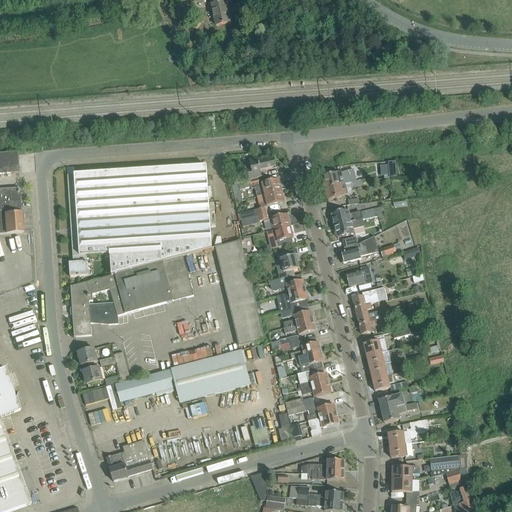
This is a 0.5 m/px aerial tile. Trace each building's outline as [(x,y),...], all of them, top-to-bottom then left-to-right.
[(225,2),(212,5),(216,26),(232,23),(230,14),(228,14),(225,2)] [(0,174),(20,173),(18,152),(0,153),(0,174)] [(262,158),(249,161),(252,173),(247,174),(249,182),(258,179),(262,178),(260,172),(276,168),(273,157),(262,159),(262,158)] [(68,175),(73,252),(77,252),(77,257),(86,256),(110,254),(111,276),(183,257),(212,249),(206,166),(156,169),(75,175),(68,175)] [(353,170),(322,178),(325,190),(341,185),(351,183),(356,182),(353,170)] [(265,196),(282,192),(280,184),(279,185),(278,181),(262,185),(260,185),(258,179),(249,182),(243,183),(231,186),(235,203),(242,201),(240,191),(250,188),(251,190),(254,189),(257,198),(265,196)] [(363,186),(362,181),(351,183),(341,185),(325,190),(328,201),(344,197),(347,196),(353,188),(363,186)] [(21,188),(0,189),(0,214),(23,213),(21,188)] [(284,200),(282,192),(265,196),(266,203),(260,204),(261,209),(256,211),(238,215),(239,221),(267,214),(266,208),(268,208),(284,204),(283,200),(284,200)] [(358,199),(348,201),(348,206),(361,204),(361,199),(360,200),(360,197),(358,197),(358,199)] [(336,227),(383,215),(381,208),(360,213),(360,212),(351,215),(350,211),(333,215),(333,216),(332,218),(333,220),(335,221),(336,227)] [(24,221),(23,213),(0,214),(0,234),(25,232),(25,221),(24,221)] [(269,220),(267,214),(239,221),(239,222),(241,221),(242,228),(260,224),(259,222),(269,220)] [(384,222),(383,215),(336,227),(337,232),(336,233),(337,236),(339,237),(339,239),(356,234),(355,230),(364,228),(365,230),(371,228),(370,226),(384,222)] [(271,219),(273,231),(291,227),(289,219),(288,220),(287,216),(271,219)] [(293,234),(291,227),(273,231),(278,248),(293,244),(292,239),(291,235),(293,234)] [(352,252),(341,254),(344,264),(361,260),(361,257),(378,253),(374,237),(351,250),(352,252)] [(345,241),(346,248),(357,245),(355,239),(345,241)] [(264,341),(241,241),(215,248),(238,347),(264,341)] [(380,250),(383,259),(395,255),(395,254),(396,253),(393,246),(380,250)] [(421,255),(418,248),(410,251),(413,258),(421,255)] [(293,272),(299,270),(296,257),(297,257),(298,257),(296,251),(280,255),(282,266),(276,267),(279,280),(279,281),(294,277),(293,272)] [(87,263),(86,256),(77,257),(77,263),(70,264),(71,277),(88,276),(87,263)] [(109,326),(119,325),(119,317),(173,302),(193,297),(183,257),(111,276),(85,283),(71,287),(73,309),(71,309),(71,316),(73,316),(75,337),(92,336),(91,324),(109,326)] [(358,286),(359,288),(373,284),(369,267),(360,269),(361,272),(347,276),(347,277),(345,278),(346,282),(348,283),(350,288),(358,286)] [(418,268),(406,271),(408,277),(419,274),(418,268)] [(303,281),(302,281),(300,276),(294,277),(279,281),(269,283),(269,286),(271,286),(271,287),(271,288),(271,289),(271,290),(272,291),(274,292),(276,292),(277,292),(278,291),(278,290),(279,289),(282,291),(287,290),(288,294),(289,295),(305,291),(304,287),(305,287),(304,282),(303,282),(303,281)] [(415,284),(425,282),(423,276),(413,278),(415,284)] [(363,295),(363,297),(353,300),(354,306),(356,305),(357,307),(360,306),(360,308),(361,309),(363,308),(363,307),(371,306),(374,305),(380,303),(381,303),(387,301),(384,289),(363,295)] [(306,294),(305,291),(289,295),(288,294),(276,298),(278,304),(290,300),(291,305),(289,305),(279,308),(281,313),(287,312),(307,307),(306,306),(305,307),(304,301),(308,300),(307,299),(308,299),(307,294),(306,294)] [(35,303),(13,310),(14,316),(37,309),(35,303)] [(372,309),(371,306),(363,307),(363,308),(361,309),(360,308),(360,306),(357,307),(356,305),(354,306),(357,318),(368,315),(367,310),(372,309)] [(295,320),(283,324),(284,329),(313,322),(312,318),(313,318),(312,313),(311,313),(311,312),(308,312),(307,307),(287,312),(288,318),(294,316),(295,320)] [(368,315),(357,318),(360,330),(362,329),(362,327),(365,327),(364,324),(365,323),(367,323),(367,324),(375,322),(378,321),(385,319),(386,319),(383,311),(368,315)] [(162,329),(174,328),(173,315),(161,316),(162,329)] [(386,323),(385,319),(378,321),(375,322),(367,324),(367,323),(365,323),(364,324),(365,327),(362,327),(362,329),(360,330),(361,335),(372,333),(371,327),(386,323)] [(314,325),(313,322),(284,329),(283,329),(285,335),(298,332),(299,336),(315,331),(315,330),(316,330),(315,325),(314,325)] [(430,323),(414,328),(416,334),(432,330),(430,323)] [(411,336),(409,329),(404,330),(404,331),(393,334),(394,340),(411,336)] [(281,346),(298,342),(297,336),(279,341),(280,346),(281,346)] [(291,360),(321,353),(318,343),(316,343),(315,338),(298,342),(281,346),(282,352),(300,347),(300,348),(302,347),(303,351),(290,355),(291,360)] [(180,353),(196,351),(195,341),(180,342),(180,353)] [(379,341),(364,345),(367,357),(382,354),(379,341)] [(98,362),(95,349),(78,354),(79,359),(80,359),(82,366),(98,362)] [(241,351),(171,369),(171,370),(176,389),(180,404),(250,386),(241,351)] [(113,356),(114,358),(116,364),(119,377),(121,383),(121,384),(131,381),(124,353),(114,355),(113,356)] [(321,353),(296,359),(298,368),(302,367),(304,374),(324,369),(322,363),(323,363),(321,353)] [(384,365),(382,354),(367,357),(370,369),(384,365)] [(438,355),(431,357),(433,363),(440,362),(438,355)] [(116,364),(114,358),(100,361),(101,368),(116,364)] [(387,377),(384,365),(370,369),(372,381),(387,377)] [(100,368),(83,372),(85,377),(87,385),(103,381),(100,368)] [(0,511),(8,511),(31,505),(0,419),(0,418),(20,411),(5,369),(0,370),(0,511)] [(306,384),(300,385),(301,391),(328,384),(326,374),(325,374),(324,369),(304,374),(306,384)] [(121,384),(111,386),(117,410),(122,409),(120,404),(176,389),(171,370),(131,381),(121,384)] [(394,375),(387,377),(372,381),(375,392),(389,389),(391,394),(408,389),(407,382),(389,387),(388,385),(396,383),(394,375)] [(121,383),(119,377),(105,380),(107,386),(121,383)] [(40,382),(41,388),(51,386),(50,379),(40,382)] [(331,394),(328,384),(301,391),(303,396),(313,393),(314,398),(331,394)] [(379,401),(382,413),(405,407),(405,406),(402,395),(379,401)] [(285,404),(287,411),(314,405),(312,398),(303,401),(302,399),(285,404)] [(99,416),(111,413),(107,400),(96,403),(99,416)] [(405,407),(382,413),(384,424),(400,420),(398,415),(407,413),(406,412),(416,410),(414,404),(405,406),(405,407)] [(315,410),(314,405),(287,411),(288,417),(308,412),(309,416),(306,417),(308,422),(336,415),(334,405),(315,410)] [(282,429),(290,427),(287,414),(279,416),(282,429)] [(339,425),(336,415),(308,422),(309,428),(315,427),(316,431),(310,433),(312,438),(321,435),(320,429),(339,425)] [(405,425),(402,426),(403,430),(406,429),(407,429),(409,429),(410,429),(410,431),(412,431),(427,428),(425,420),(409,424),(408,425),(408,424),(405,424),(405,425)] [(405,445),(404,433),(388,435),(390,447),(405,445)] [(164,456),(157,434),(152,435),(158,457),(164,456)] [(153,470),(145,442),(123,448),(125,454),(112,458),(112,457),(107,459),(114,483),(129,479),(128,477),(153,470)] [(168,457),(172,455),(167,444),(163,446),(168,457)] [(412,444),(405,445),(390,447),(391,459),(407,457),(413,456),(412,444)] [(430,460),(431,472),(441,471),(441,476),(445,475),(445,474),(460,471),(460,468),(458,456),(430,460)] [(301,470),(301,475),(308,475),(309,475),(309,470),(344,472),(345,462),(327,461),(327,466),(309,465),(301,467),(301,470)] [(291,475),(291,466),(280,466),(280,475),(291,475)] [(392,468),(392,481),(419,481),(419,470),(417,468),(413,468),(412,468),(392,468)] [(309,475),(308,475),(308,478),(312,478),(312,480),(318,480),(326,480),(326,481),(344,482),(344,472),(309,470),(309,475)] [(466,470),(460,471),(461,487),(463,486),(463,489),(459,490),(460,493),(459,494),(455,492),(449,494),(453,507),(475,501),(471,489),(472,489),(466,470)] [(461,487),(460,471),(445,474),(445,475),(450,490),(461,487)] [(265,502),(269,476),(270,472),(251,478),(261,502),(265,502)] [(419,481),(392,481),(392,493),(406,493),(406,499),(420,499),(420,493),(419,481)] [(289,498),(293,499),(296,499),(296,500),(343,504),(344,494),(326,492),(326,497),(309,495),(309,489),(291,487),(289,498)] [(286,499),(268,496),(266,508),(284,510),(286,499)] [(342,511),(343,504),(296,500),(296,499),(293,499),(292,503),(296,503),(296,506),(308,507),(317,508),(317,506),(325,507),(324,511),(342,511)] [(416,511),(417,506),(420,505),(420,499),(406,499),(406,505),(398,505),(398,508),(392,507),(391,511),(416,511)] [(478,511),(475,501),(453,507),(454,511),(478,511)]
